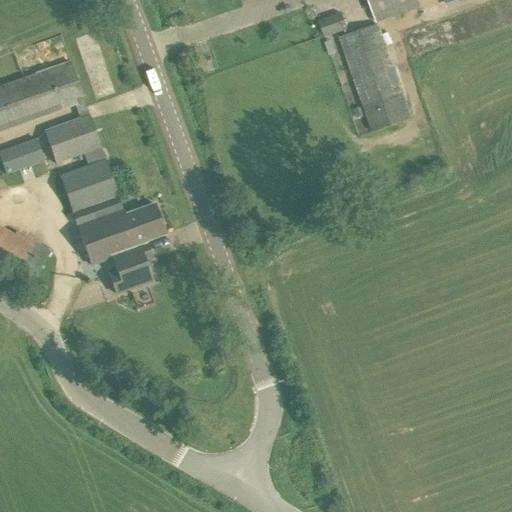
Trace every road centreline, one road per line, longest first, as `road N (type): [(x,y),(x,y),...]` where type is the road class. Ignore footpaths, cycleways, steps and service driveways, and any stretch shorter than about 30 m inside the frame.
road 1 (tertiary): [(238,489),(266,418),(266,383),(127,0)]
road 2 (unclassified): [(238,489),(73,395),(40,328),(0,302)]
